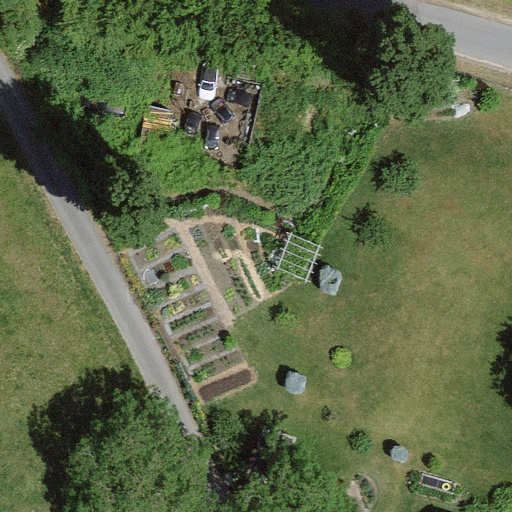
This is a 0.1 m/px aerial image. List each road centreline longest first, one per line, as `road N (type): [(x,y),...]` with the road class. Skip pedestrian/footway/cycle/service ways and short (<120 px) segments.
road 1 (residential): [(206,511),(106,278),(0,71)]
road 2 (residential): [(511,48),(337,0)]
